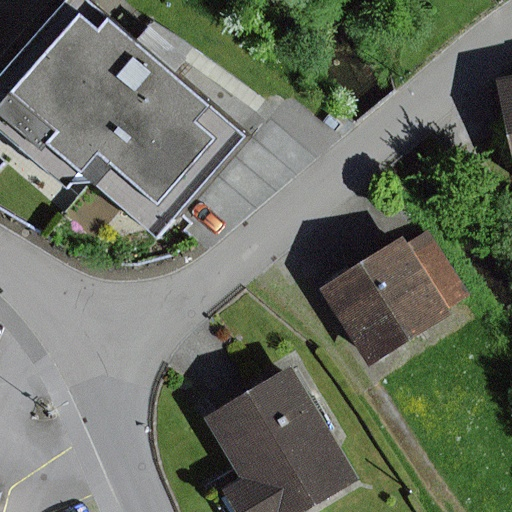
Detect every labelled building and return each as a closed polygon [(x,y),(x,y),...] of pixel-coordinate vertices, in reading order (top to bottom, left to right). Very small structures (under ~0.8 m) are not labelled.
[(0,0),(0,36),(50,0),(0,0)] [(50,0),(0,36),(0,150),(54,190),(66,174),(148,238),(246,136),(76,0),(50,0)] [(511,76),(497,80),(511,153),(511,76)] [(427,230),(402,246),(442,308),(466,292),(427,230)] [(399,239),(316,291),(363,365),(446,314),(442,308),(402,246),(399,239)] [(288,368),(199,420),(233,477),(213,488),(227,511),(301,511),(300,510),(353,479),(288,368)]
